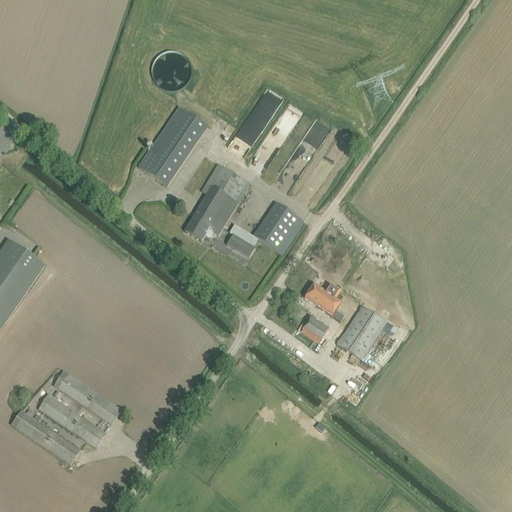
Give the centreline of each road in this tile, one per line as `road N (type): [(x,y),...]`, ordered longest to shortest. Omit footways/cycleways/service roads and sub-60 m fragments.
road 1 (unclassified): [(251,319),(0,110)]
road 2 (track): [(478,0),(339,199)]
road 3 (unclassified): [(124,511),(251,319)]
road 4 (unclassified): [(251,319),(339,199)]
